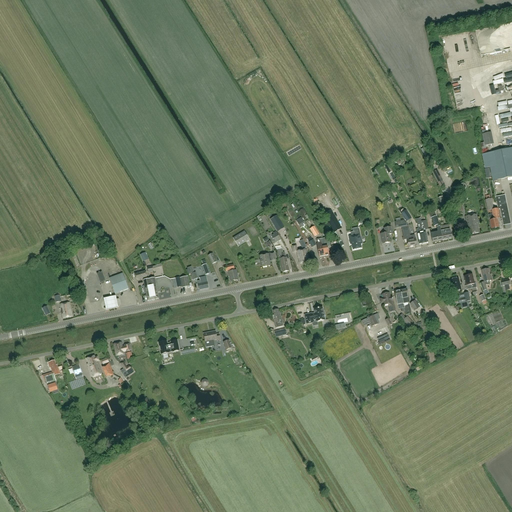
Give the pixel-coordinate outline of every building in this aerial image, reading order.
[(474,73),(482,72),(481,64),(473,66),(474,73)] [(485,145),(493,145),(492,130),(489,131),(489,127),(484,127),(485,145)] [(485,168),(490,167),(492,181),(511,176),(511,147),(482,154),(485,168)] [(445,185),(436,169),(432,172),(440,188),(445,185)] [(497,209),(498,210),(498,208),(499,208),(503,224),(505,224),(505,223),(510,222),(504,195),(495,197),(497,208),(497,209)] [(443,197),(438,198),(442,211),(447,209),(443,197)] [(491,229),(499,228),(497,219),(500,218),(498,210),(497,209),(493,209),(491,198),(485,200),(488,211),(491,210),(492,214),(488,215),(491,229)] [(402,213),(401,214),(406,222),(411,219),(406,211),(405,211),(403,209),(400,211),(402,213)] [(324,215),(326,218),(334,232),(341,228),(331,211),(324,215)] [(434,226),(439,225),(435,212),(429,214),(431,218),(434,226)] [(465,217),(467,225),(468,225),(470,234),(479,233),(477,225),(478,225),(476,214),(465,217)] [(277,215),(270,219),(275,228),(282,224),(277,215)] [(306,223),(314,237),(319,234),(310,220),(306,223)] [(408,226),(407,226),(403,220),(395,222),(396,228),(401,227),(404,240),(407,240),(408,247),(417,245),(415,235),(410,235),(408,226)] [(422,231),(423,233),(424,239),(423,239),(424,243),(428,242),(425,230),(428,229),(426,220),(419,222),(421,229),(422,231)] [(250,229),(255,238),(259,236),(255,226),(250,229)] [(385,233),(381,234),(382,244),(390,242),(389,234),(392,233),(391,226),(384,228),(385,233)] [(442,240),(452,238),(451,232),(450,233),(450,229),(443,231),(442,226),(440,227),(441,231),(442,240)] [(432,242),(442,240),(441,231),(440,227),(437,227),(438,232),(431,234),(432,242)] [(249,240),(244,231),(233,238),(238,246),(249,240)] [(271,236),(275,242),(281,239),(277,232),(272,235),(271,236)] [(352,244),(353,250),(361,248),(360,244),(362,244),(360,234),(349,236),(350,244),(352,244)] [(317,244),(320,257),(325,256),(324,251),(323,251),(322,248),(321,243),(319,239),(319,238),(315,239),(317,244)] [(319,239),(321,243),(322,248),(323,251),(324,251),(325,256),(329,255),(327,247),(329,246),(328,241),(325,242),(324,238),(319,239)] [(297,251),(296,245),(292,246),(293,253),(297,252),(300,264),(308,262),(306,249),(297,251)] [(282,248),(277,249),(279,256),(280,256),(280,258),(283,272),(289,271),(286,257),(285,252),(283,252),(282,248)] [(212,253),(208,255),(212,264),(217,262),(212,253)] [(274,253),(260,256),(262,267),(270,266),(269,261),(275,259),(274,253)] [(201,266),(204,276),(209,274),(211,278),(215,277),(213,271),(209,273),(206,264),(201,266)] [(484,282),(480,283),(483,291),(487,289),(485,285),(490,284),(489,281),(493,280),(491,274),(490,275),(488,269),(482,270),(484,282)] [(236,270),(229,271),(231,281),(238,280),(236,270)] [(135,274),(136,280),(147,277),(145,271),(135,274)] [(102,272),(97,274),(100,283),(105,281),(102,272)] [(115,293),(128,289),(123,273),(110,278),(115,293)] [(182,288),(190,286),(188,276),(180,278),(182,288)] [(155,278),(149,279),(150,285),(150,286),(153,299),(159,298),(155,278)] [(453,292),(461,290),(458,278),(450,280),(453,292)] [(150,285),(149,279),(144,280),(148,300),(153,299),(150,286),(150,285)] [(209,288),(207,279),(198,282),(200,290),(209,288)] [(401,290),(404,303),(409,302),(408,297),(406,289),(401,290)] [(404,303),(401,290),(395,291),(398,304),(404,303)] [(382,294),(383,298),(380,298),(381,302),(384,302),(384,305),(388,304),(388,307),(392,306),(391,301),(393,301),(392,296),(390,297),(389,292),(382,294)] [(116,297),(104,299),(106,311),(118,309),(116,297)] [(419,307),(415,300),(410,303),(414,310),(419,307)] [(70,302),(60,304),(63,318),(72,317),(70,302)] [(46,316),(51,313),(47,305),(42,308),(46,316)] [(317,322),(325,320),(324,316),(325,315),(324,311),(323,311),(322,307),(314,309),(315,314),(311,315),(311,314),(305,315),(307,324),(313,323),(313,321),(316,320),(317,322)] [(278,309),(273,311),(274,315),(273,316),(276,328),(283,326),(280,312),(279,312),(278,309)] [(351,313),(337,316),(338,324),(349,322),(348,318),(352,318),(351,313)] [(371,327),(377,324),(373,315),(367,318),(371,327)] [(413,322),(407,316),(403,320),(408,326),(413,322)] [(490,316),(487,317),(488,319),(484,321),(485,323),(489,321),(490,324),(494,323),(490,316)] [(285,329),(274,332),(276,337),(286,334),(285,329)] [(215,331),(203,333),(206,347),(214,346),(213,340),(217,339),(217,341),(220,341),(219,333),(216,334),(215,331)] [(380,342),(390,337),(388,334),(378,339),(380,342)] [(229,340),(223,342),(226,350),(232,348),(229,340)] [(173,352),(179,350),(177,341),(171,342),(171,343),(167,344),(167,341),(159,343),(161,354),(169,353),(169,352),(173,351),(173,352)] [(113,344),(116,355),(124,354),(121,343),(113,344)] [(87,364),(88,366),(92,377),(102,374),(97,361),(99,361),(97,357),(95,357),(94,356),(86,359),(88,364),(87,364)] [(52,372),(42,375),(45,383),(47,382),(47,383),(56,380),(54,376),(60,374),(58,368),(57,364),(56,365),(54,360),(48,362),(50,367),(51,367),(52,372)] [(127,366),(123,361),(120,363),(126,373),(131,369),(129,365),(127,366)] [(102,366),(106,377),(110,375),(110,376),(114,375),(109,363),(102,366)] [(82,373),(79,364),(72,367),(75,376),(82,373)] [(48,390),(53,388),(54,391),(58,390),(57,387),(56,387),(55,382),(46,385),(48,390)]
